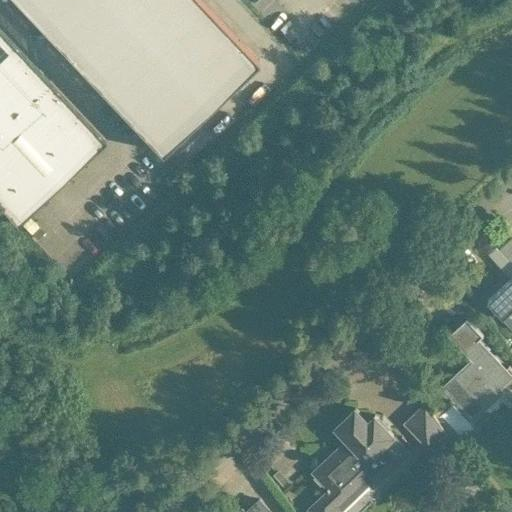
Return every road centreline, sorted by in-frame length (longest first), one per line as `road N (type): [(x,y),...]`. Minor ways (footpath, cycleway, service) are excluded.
road 1 (residential): [(161,511),(511,183)]
road 2 (unknown): [(0,16),(111,132),(107,154),(68,197)]
